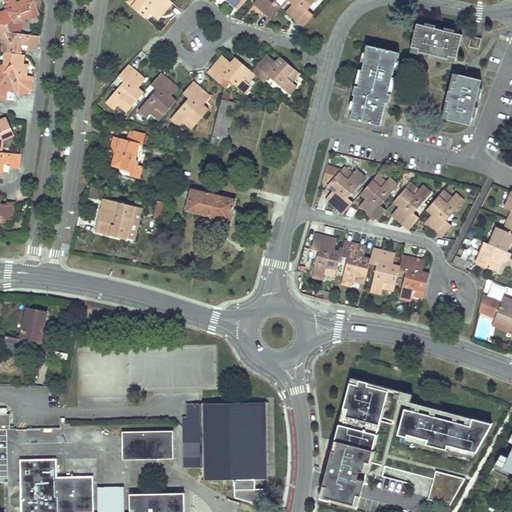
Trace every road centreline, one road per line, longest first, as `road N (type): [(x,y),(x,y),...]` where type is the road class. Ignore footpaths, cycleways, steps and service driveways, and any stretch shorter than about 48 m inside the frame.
road 1 (residential): [(52,276),(99,0)]
road 2 (residential): [(76,0),(30,274)]
road 3 (residential): [(0,187),(21,183),(29,167),(50,0)]
road 4 (residential): [(452,297),(428,243),(292,213)]
road 5 (tertiary): [(330,329),(402,337),(511,374)]
road 6 (tertiary): [(52,276),(229,321)]
road 7 (residential): [(315,125),(475,164)]
road 8 (residential): [(227,25),(203,3),(186,9),(172,31),(186,56),(222,37)]
road 9 (tertiary): [(295,382),(306,464),(299,511)]
